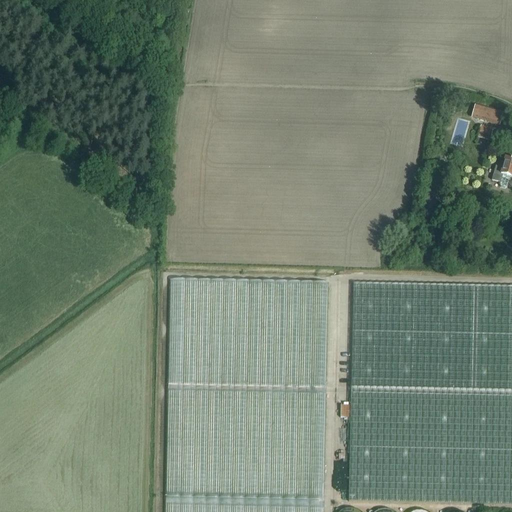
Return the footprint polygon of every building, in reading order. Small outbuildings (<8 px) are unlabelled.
[(484,107),(481,115),(500,122),(503,114),(484,107)] [(511,178),(511,160),(505,158),(503,166),(496,165),(491,181),(500,183),(499,185),(501,188),(505,189),(508,187),(510,178),(511,178)] [(427,176),(420,215),(440,219),(446,179),(427,176)] [(323,511),(328,284),(170,281),(165,511),(323,511)] [(511,505),(511,287),(353,284),(348,502),(511,505)]
